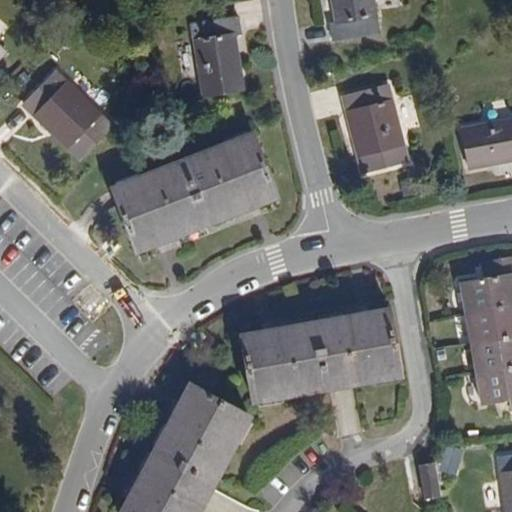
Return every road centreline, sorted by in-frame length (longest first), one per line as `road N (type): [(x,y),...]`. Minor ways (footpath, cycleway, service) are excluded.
road 1 (residential): [(330,249),(289,72),(281,0)]
road 2 (residential): [(68,511),(105,395),(153,326)]
road 3 (residential): [(7,187),(153,326)]
road 4 (residential): [(153,326),(272,261),(330,249)]
road 5 (residential): [(330,249),(511,223)]
